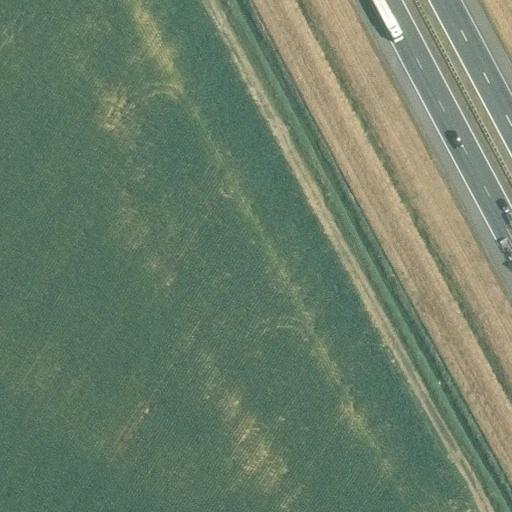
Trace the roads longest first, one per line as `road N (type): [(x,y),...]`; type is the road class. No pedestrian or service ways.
road 1 (track): [(495,511),(224,0)]
road 2 (motorway): [(400,0),(511,216)]
